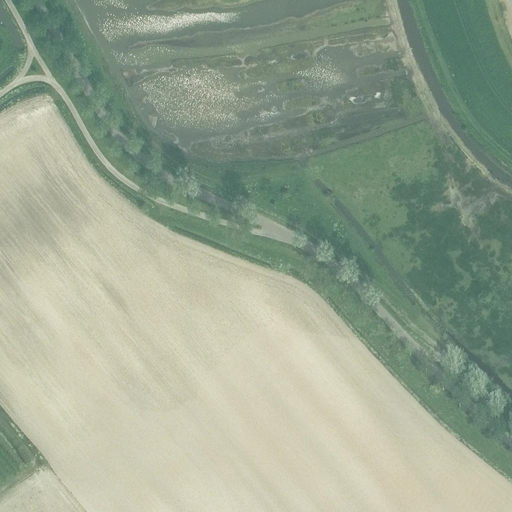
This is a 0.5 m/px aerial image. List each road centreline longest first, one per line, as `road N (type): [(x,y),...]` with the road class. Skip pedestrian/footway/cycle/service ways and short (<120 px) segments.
road 1 (unclassified): [(294,238),(145,160),(102,109),(40,0)]
road 2 (unclassified): [(294,238),(236,227),(135,188),(95,151),(52,82)]
road 3 (unclassified): [(511,438),(362,288),(294,238)]
road 4 (track): [(419,0),(456,96),(511,161)]
